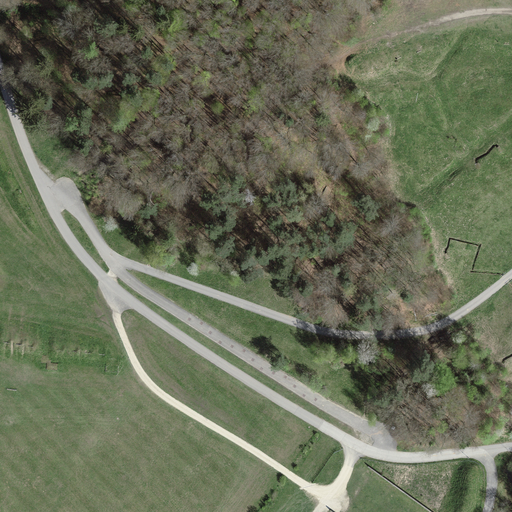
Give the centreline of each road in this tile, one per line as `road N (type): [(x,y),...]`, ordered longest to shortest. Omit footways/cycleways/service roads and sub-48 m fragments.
road 1 (unclassified): [(0,70),(62,233),(114,290),(355,444),(392,457),(511,449)]
road 2 (track): [(511,273),(421,330),(325,332),(112,260),(76,212),(51,205)]
road 3 (track): [(355,444),(341,487),(330,495),(185,411),(148,384),(129,355),(112,309),(114,290)]
road 4 (track): [(392,457),(390,442),(374,430),(156,299),(112,260)]
